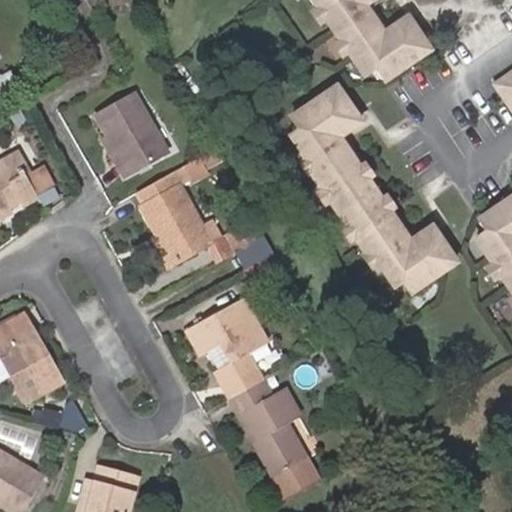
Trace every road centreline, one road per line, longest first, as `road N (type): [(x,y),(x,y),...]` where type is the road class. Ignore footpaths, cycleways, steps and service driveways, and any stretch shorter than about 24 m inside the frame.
road 1 (residential): [(34,263),(83,242),(168,387),(172,405),(159,429),(118,415)]
road 2 (residential): [(118,415),(34,263)]
